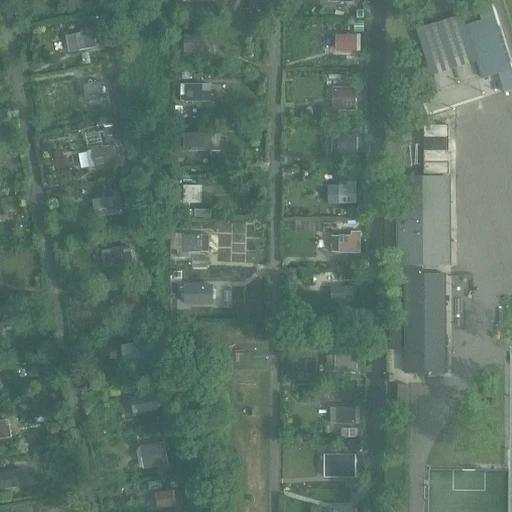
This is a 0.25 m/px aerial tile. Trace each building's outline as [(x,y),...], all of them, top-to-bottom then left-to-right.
[(482,80),(490,78),(499,75),(506,95),(511,92),(511,69),(492,6),(479,10),(483,22),(465,28),(482,80)] [(70,32),(72,49),(96,47),(95,29),(70,32)] [(215,53),(214,33),(192,34),(192,54),(215,53)] [(336,35),(336,51),(360,52),(360,35),(336,35)] [(84,84),(86,98),(104,95),(102,81),(84,84)] [(184,101),(215,100),(214,83),(183,84),(184,101)] [(333,88),(333,105),(357,104),(357,88),(333,88)] [(427,173),(451,173),(451,126),(427,126),(427,173)] [(192,136),(193,150),(216,149),(216,135),(192,136)] [(361,162),(361,136),(329,136),(329,162),(361,162)] [(92,149),(95,165),(116,161),(113,145),(92,149)] [(398,180),(399,266),(450,266),(450,180),(398,180)] [(356,184),(329,184),(329,203),(356,203),(356,184)] [(204,185),(185,186),(185,202),(205,202),(204,185)] [(120,194),(98,198),(101,215),(123,211),(120,194)] [(212,236),(196,236),(196,250),(212,250),(212,236)] [(332,237),(332,253),(359,253),(359,237),(332,237)] [(128,245),(104,251),(108,267),(132,261),(128,245)] [(406,276),(406,374),(445,374),(445,276),(406,276)] [(212,283),(195,283),(195,297),(211,297),(212,283)] [(353,287),(330,286),(330,301),(352,302),(353,287)] [(401,326),(389,326),(389,351),(401,351),(401,326)] [(148,343),(123,348),(131,388),(156,383),(148,343)] [(133,396),(135,413),(161,411),(160,394),(133,396)] [(337,408),(337,422),(355,422),(355,408),(337,408)] [(0,421),(0,439),(12,438),(9,420),(0,421)] [(324,457),(324,475),(354,475),(354,457),(324,457)] [(35,491),(30,468),(2,474),(6,497),(35,491)] [(169,511),(165,493),(142,498),(145,511),(169,511)]
